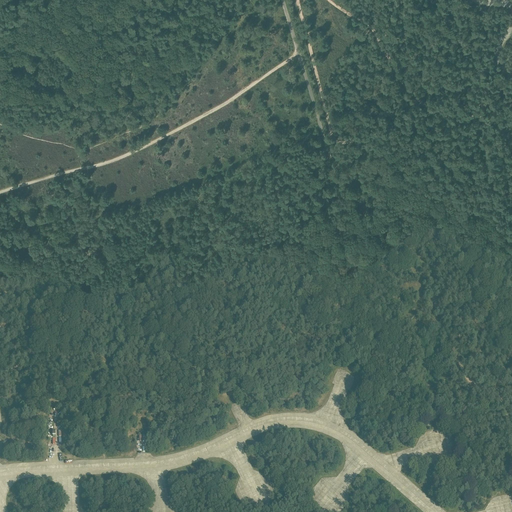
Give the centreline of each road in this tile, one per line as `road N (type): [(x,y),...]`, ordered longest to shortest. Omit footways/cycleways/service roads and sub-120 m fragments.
road 1 (track): [(297,0),(334,136),(345,141),(411,121),(422,129),(474,300),(457,354),(465,379),(497,390),(511,425)]
road 2 (unknown): [(0,478),(176,467),(297,421),(332,429),(433,511)]
road 3 (track): [(81,170),(176,134),(297,53)]
road 4 (track): [(327,0),(379,35),(421,104),(511,128)]
road 5 (track): [(359,177),(327,150),(279,0)]
